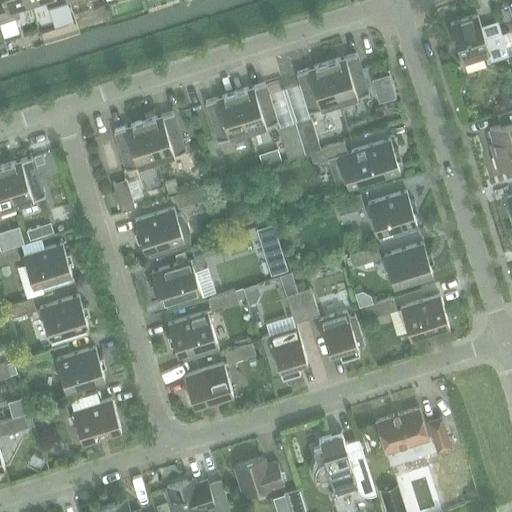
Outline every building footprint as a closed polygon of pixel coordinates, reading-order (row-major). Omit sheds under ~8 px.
[(0,0),(0,22),(20,16),(17,7),(31,2),(29,0),(0,0)] [(80,12),(58,18),(63,33),(84,27),(80,12)] [(487,61),(487,62),(509,55),(498,20),(497,20),(499,27),(483,32),(478,14),(450,23),(463,61),(489,53),(491,59),(487,61)] [(338,58),(327,62),(339,102),(358,96),(369,92),(357,53),(339,59),(338,58)] [(339,102),(327,62),(315,66),(297,72),(310,111),(321,108),(339,102)] [(402,66),(386,69),(390,93),(407,90),(402,66)] [(265,82),(235,91),(248,131),(266,125),(277,121),(265,82)] [(248,131),(235,91),(223,95),(205,101),(218,140),(229,137),(230,137),(248,131)] [(493,152),(499,170),(511,165),(511,108),(497,113),(498,114),(505,112),(509,122),(490,128),(497,151),(493,152)] [(155,117),(144,120),(156,160),(175,154),(186,151),(174,111),(156,117),(155,117)] [(321,148),(311,116),(295,121),(305,153),(309,151),(321,148)] [(156,160),(144,120),(114,130),(127,169),(138,166),(156,160)] [(305,153),(295,121),(279,126),(289,158),(305,153)] [(321,148),(309,151),(313,164),(328,159),(336,184),(356,178),(355,177),(359,176),(361,180),(400,168),(397,159),(401,158),(398,147),(394,148),(390,138),(351,150),(352,152),(348,153),(344,140),(321,148)] [(14,161),(3,165),(15,205),(34,199),(45,195),(32,156),(14,162),(14,161)] [(0,209),(15,205),(3,165),(0,165),(0,209)] [(113,182),(122,211),(135,207),(126,178),(113,182)] [(175,194),(178,207),(206,198),(202,186),(175,194)] [(407,190),(368,203),(377,233),(416,220),(414,211),(418,210),(414,199),(410,200),(407,190)] [(364,205),(360,193),(333,202),(337,214),(364,205)] [(144,249),(148,248),(150,255),(190,243),(190,230),(188,223),(181,212),(176,214),(174,206),(135,219),(138,230),(134,231),(137,242),(142,240),(144,249)] [(40,218),(42,229),(64,226),(63,215),(40,218)] [(223,250),(219,237),(191,246),(195,259),(223,250)] [(23,255),(33,285),(72,272),(69,264),(74,262),(70,251),(66,253),(63,242),(23,255)] [(427,252),(423,242),(384,254),(394,284),(433,272),(430,263),(434,262),(431,251),(427,252)] [(349,253),(353,266),(381,257),(377,244),(349,253)] [(0,249),(0,263),(20,257),(16,245),(0,249)] [(200,289),(191,258),(151,271),(155,282),(150,283),(154,294),(158,292),(161,301),(200,289)] [(246,298),(243,287),(207,298),(211,311),(239,302),(239,300),(246,298)] [(310,287),(298,291),(307,318),(319,314),(310,287)] [(307,318),(298,291),(286,295),(295,322),(307,318)] [(82,305),(79,294),(40,306),(49,337),(89,324),(86,316),(90,314),(87,303),(82,305)] [(410,336),(435,329),(435,328),(449,324),(440,294),(400,306),(410,336)] [(365,305),(369,317),(397,309),(393,296),(365,305)] [(5,305),(9,318),(36,309),(32,297),(5,305)] [(207,310),(168,323),(171,333),(167,335),(170,346),(175,344),(177,353),(217,341),(207,310)] [(347,310),(319,319),(329,350),(338,347),(341,356),(359,350),(356,338),(358,338),(355,329),(353,329),(347,310)] [(276,372),(281,371),(282,374),(301,368),(298,360),(307,357),(297,326),(262,337),(273,370),(276,372)] [(224,350),(228,362),(256,354),(252,341),(224,350)] [(56,358),(66,389),(105,376),(102,367),(106,366),(103,355),(99,356),(95,346),(56,358)] [(21,357),(25,370),(53,361),(49,349),(21,357)] [(0,363),(0,377),(10,375),(6,362),(0,363)] [(209,400),(233,392),(224,362),(184,375),(194,405),(209,400)] [(107,433),(122,428),(112,398),(73,410),(82,440),(107,433)] [(38,409),(42,422),(69,413),(65,400),(38,409)] [(376,420),(386,451),(429,438),(419,406),(376,420)] [(0,420),(0,434),(34,424),(30,411),(0,420)] [(428,420),(437,451),(451,447),(442,416),(428,420)] [(345,442),(342,431),(319,438),(321,446),(313,448),(317,459),(316,460),(314,462),(313,465),(312,468),(312,470),(312,473),(313,475),(313,476),(314,479),(316,481),(318,483),(319,484),(322,485),(323,486),(326,487),(329,487),(331,486),(332,489),(335,488),(336,494),(358,487),(359,488),(360,490),(361,492),(363,493),(365,494),(367,495),(369,495),(371,495),(376,494),(370,474),(359,438),(345,442)] [(264,456),(235,465),(245,495),(273,486),(273,485),(284,482),(278,461),(266,464),(264,456)] [(232,511),(222,478),(221,479),(222,482),(210,486),(208,479),(196,483),(194,478),(167,486),(175,511),(232,511)] [(387,511),(406,511),(397,484),(380,489),(387,511)] [(284,491),(290,511),(306,511),(298,487),(284,491)] [(132,511),(129,511),(126,499),(95,509),(95,511),(142,511),(141,509),(132,511)]
